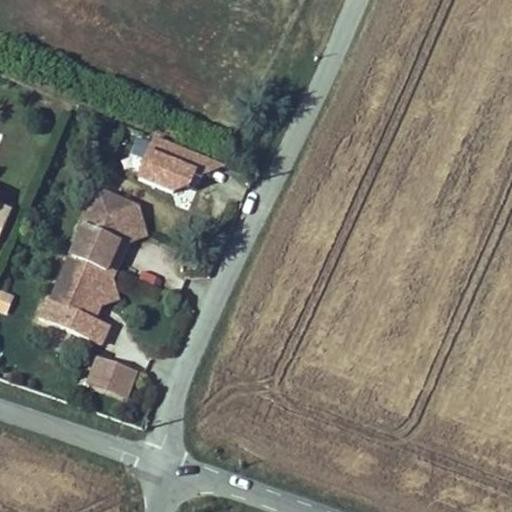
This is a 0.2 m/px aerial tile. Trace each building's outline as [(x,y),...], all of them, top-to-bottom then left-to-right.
[(185,170),(192,154),(138,132),(121,174),(158,189),(172,182),(179,167),(185,170)] [(185,170),(207,160),(192,154),(185,170)] [(92,206),(108,213),(113,201),(97,194),(92,206)] [(107,327),(84,317),(89,306),(101,302),(108,284),(104,272),(117,243),(128,239),(136,221),(132,209),(113,201),(108,213),(92,206),(50,302),(46,300),(38,320),(99,346),(107,327)] [(0,242),(14,212),(0,205),(0,242)] [(136,221),(128,239),(145,235),(136,221)] [(104,272),(108,284),(128,239),(117,243),(104,272)] [(117,298),(108,284),(101,302),(117,298)] [(0,317),(7,319),(13,298),(0,294),(0,317)] [(123,400),(133,375),(99,362),(89,386),(123,400)]
